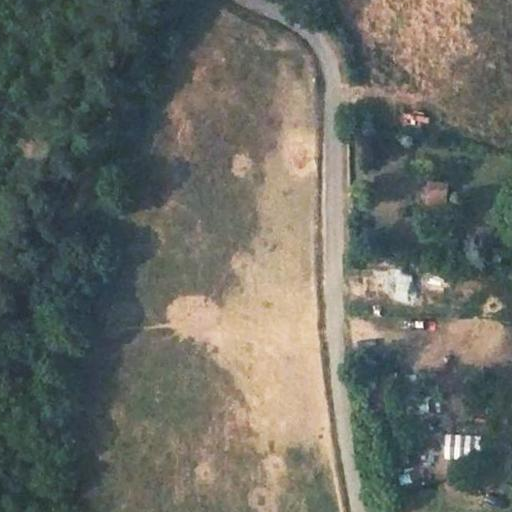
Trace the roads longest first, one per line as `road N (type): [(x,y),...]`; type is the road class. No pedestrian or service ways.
road 1 (unclassified): [(257,0),(326,57),(328,249),(359,511)]
road 2 (track): [(2,511),(42,302),(77,195),(164,0)]
